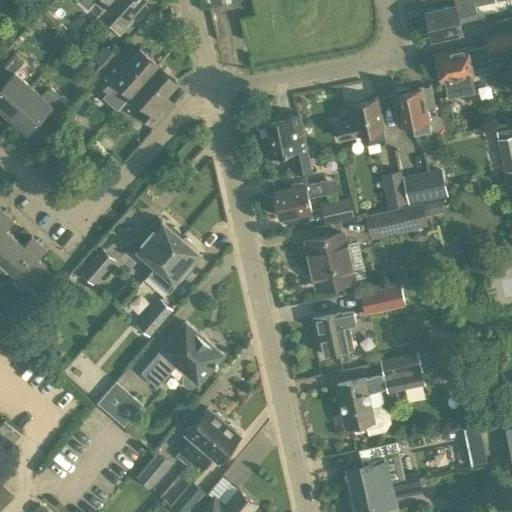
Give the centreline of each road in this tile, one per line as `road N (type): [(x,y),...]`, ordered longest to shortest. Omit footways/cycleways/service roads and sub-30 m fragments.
road 1 (residential): [(305,511),(212,94)]
road 2 (residential): [(0,151),(81,221),(192,101),(212,94)]
road 3 (residential): [(212,94),(368,60),(389,38),(385,0)]
